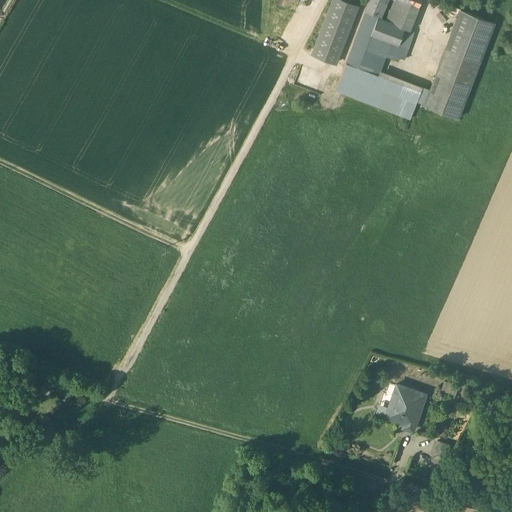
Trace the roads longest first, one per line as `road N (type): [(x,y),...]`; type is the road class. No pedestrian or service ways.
road 1 (track): [(320,0),(185,254),(115,408)]
road 2 (track): [(375,482),(115,408)]
road 3 (track): [(0,167),(185,254)]
road 4 (track): [(291,57),(155,0)]
